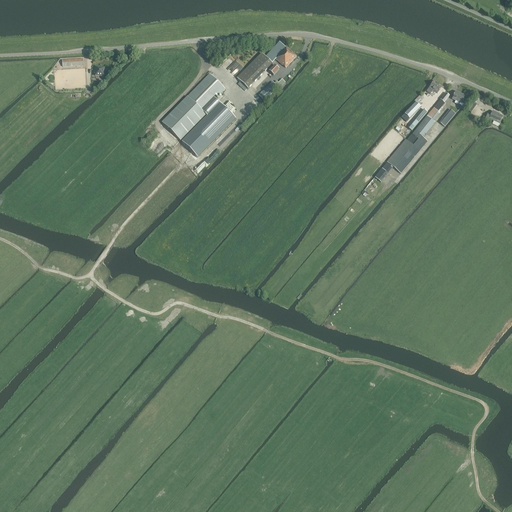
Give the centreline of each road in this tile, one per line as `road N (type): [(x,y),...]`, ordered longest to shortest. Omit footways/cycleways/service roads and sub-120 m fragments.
road 1 (track): [(497,511),(478,492),(473,457),(475,430),(488,410),(483,403),(178,303),(146,312),(89,275),(42,268),(0,238)]
road 2 (tertiary): [(511,102),(419,65),(304,34),(0,55)]
